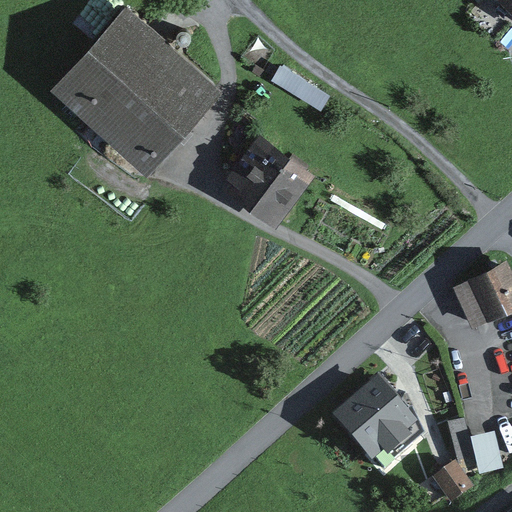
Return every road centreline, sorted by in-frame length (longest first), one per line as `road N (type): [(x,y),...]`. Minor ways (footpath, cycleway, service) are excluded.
road 1 (unclassified): [(176,511),(499,219)]
road 2 (residential): [(239,0),(414,138),(499,219)]
